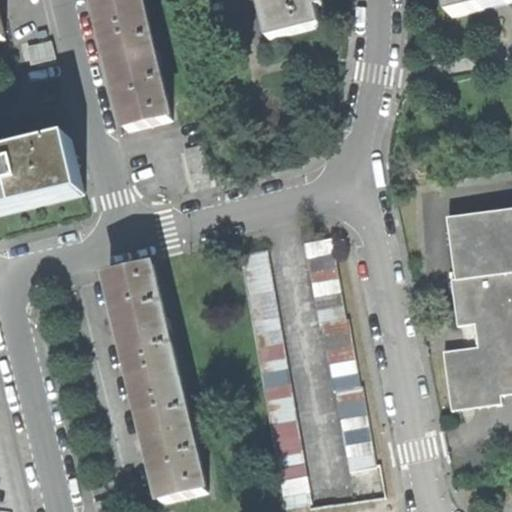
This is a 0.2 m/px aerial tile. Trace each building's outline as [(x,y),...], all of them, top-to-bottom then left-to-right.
[(98,0),(103,20),(147,9),(144,0),(98,0)] [(261,3),(271,42),(324,29),(319,10),(317,11),(314,0),(262,0),(263,2),(261,3)] [(511,0),(449,0),(454,19),(511,5),(511,0)] [(116,73),(130,134),(174,123),(147,9),(103,20),(116,73)] [(0,211),(86,191),(74,142),(11,156),(0,159),(0,211)] [(445,355),(453,415),(504,408),(503,399),(511,398),(511,213),(449,222),(458,284),(453,284),(456,307),(460,331),(477,329),(480,351),(445,355)] [(324,326),(348,321),(334,240),(307,245),(321,326),(324,326)] [(243,256),(287,510),(314,505),(270,251),(243,256)] [(139,392),(183,382),(155,267),(112,278),(122,320),(139,392)] [(348,321),(324,326),(335,393),(338,393),(363,389),(351,321),(348,321)] [(183,382),(139,392),(152,443),(167,506),(210,496),(183,382)] [(338,393),(352,474),(379,469),(365,389),(363,389),(338,393)]
